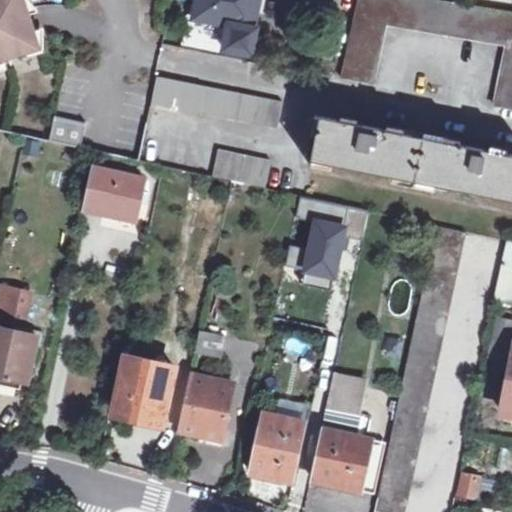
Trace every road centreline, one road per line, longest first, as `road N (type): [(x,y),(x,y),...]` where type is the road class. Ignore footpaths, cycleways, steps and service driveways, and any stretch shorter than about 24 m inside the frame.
road 1 (residential): [(324,95),(129,53),(112,0)]
road 2 (residential): [(511,132),(324,95)]
